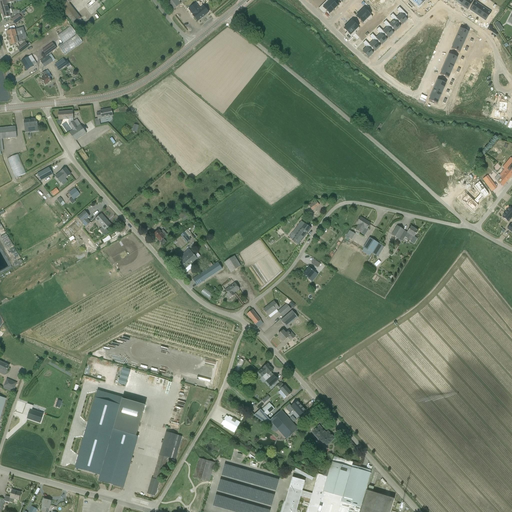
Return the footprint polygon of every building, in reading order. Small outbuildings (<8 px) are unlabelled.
[(3,19),(11,17),(8,4),(14,2),(13,0),(0,0),(0,8),(1,8),(3,19)] [(54,0),(64,12),(71,6),(69,4),(73,0),(54,0)] [(181,4),(180,4),(177,0),(164,0),(172,10),(173,11),(181,4)] [(327,0),(325,3),(333,11),(337,7),(333,3),(335,1),(334,0),(327,0)] [(469,0),(466,0),(461,7),(467,11),(473,2),(469,0)] [(375,11),(379,7),(373,1),(368,5),(375,11)] [(197,22),(209,13),(204,6),(201,8),(199,5),(198,6),(196,3),(188,9),(193,15),(192,16),(197,22)] [(325,3),(318,10),(323,15),(326,12),(329,15),(333,11),(325,3)] [(469,11),(474,15),(480,6),(475,3),(469,11)] [(480,6),(474,15),(479,18),(485,10),(480,6)] [(74,24),(81,18),(72,7),(65,12),(74,24)] [(394,15),(393,15),(403,25),(408,20),(406,18),(408,16),(399,7),(396,10),(400,14),(397,18),(394,15)] [(364,10),(360,14),(369,22),(373,18),(375,16),(371,12),(368,14),(364,10)] [(485,10),(479,18),(485,22),(491,14),(485,10)] [(15,24),(22,19),(19,14),(11,20),(15,24)] [(360,14),(356,18),(360,22),(364,25),(368,21),(368,22),(369,22),(360,14)] [(402,26),(403,25),(393,15),(390,18),(393,21),(390,24),(387,21),(386,22),(396,32),(401,27),(399,25),(400,23),(402,26)] [(354,33),(359,28),(356,26),(352,22),(348,26),(354,33)] [(396,32),(386,22),(383,25),(386,28),(383,31),(380,28),(389,39),(394,34),(392,31),(393,30),(396,32)] [(72,26),(58,35),(63,43),(77,35),(72,26)] [(348,26),(344,30),(347,34),(344,36),(349,41),(352,38),(356,34),(354,33),(348,26)] [(373,35),(383,45),(388,40),(385,38),(387,37),(389,39),(380,28),(377,31),(380,34),(376,38),(373,35)] [(460,28),(458,34),(467,38),(469,32),(466,31),(460,28)] [(15,30),(7,32),(9,39),(17,36),(21,35),(19,29),(15,30)] [(467,38),(458,34),(455,39),(465,43),(467,38)] [(11,45),(23,42),(21,35),(17,36),(9,39),(11,45)] [(65,55),(83,43),(78,35),(59,47),(65,55)] [(382,46),(383,45),(373,35),(370,38),(373,41),(369,44),(365,40),(365,41),(376,52),(381,47),(378,45),(380,43),(382,46)] [(465,43),(455,39),(453,44),(462,48),(465,43)] [(375,52),(376,52),(365,41),(362,44),(366,48),(362,52),(368,59),(374,54),(372,51),(373,50),(375,52)] [(20,53),(29,46),(31,45),(29,43),(27,45),(26,43),(18,49),(20,53)] [(57,49),(52,43),(42,50),(46,56),(57,49)] [(462,48),(453,44),(451,49),(457,52),(460,53),(460,54),(462,48)] [(449,54),(446,60),(455,64),(458,58),(455,57),(449,54)] [(27,70),(37,64),(31,56),(21,62),(27,70)] [(45,68),(53,62),(49,56),(41,62),(45,68)] [(59,71),(68,65),(63,59),(55,65),(59,71)] [(455,64),(446,60),(444,65),(453,69),(455,64)] [(453,69),(444,65),(442,70),(451,74),(453,69)] [(451,74),(442,70),(439,75),(446,78),(448,79),(449,79),(451,74)] [(45,85),(51,81),(45,72),(42,74),(44,78),(41,79),(45,85)] [(435,85),(444,89),(447,84),(446,84),(444,82),(437,80),(435,85)] [(444,89),(435,85),(433,90),(442,94),(444,89)] [(433,90),(431,95),(440,99),(442,94),(433,90)] [(437,105),(440,99),(431,95),(428,101),(430,102),(429,103),(434,105),(434,104),(437,105)] [(507,103),(499,102),(498,111),(495,111),(494,117),(500,117),(500,113),(506,114),(507,103)] [(113,116),(111,109),(100,111),(101,113),(97,113),(98,119),(113,116)] [(58,113),(59,120),(68,120),(68,123),(69,125),(73,122),(73,119),(73,112),(58,113)] [(33,127),(38,127),(37,119),(24,121),(25,133),(26,133),(26,132),(33,132),(33,127)] [(75,141),(79,139),(87,133),(77,120),(73,122),(69,125),(73,131),(69,133),(75,141)] [(0,128),(0,139),(17,138),(16,127),(0,128)] [(19,177),(25,174),(26,174),(18,155),(8,159),(16,178),(19,177)] [(503,187),(511,175),(511,160),(499,175),(498,174),(494,179),(503,187)] [(41,181),(53,175),(49,168),(37,174),(41,181)] [(65,179),(65,180),(71,175),(66,169),(60,173),(55,177),(60,183),(65,179)] [(488,194),(479,182),(474,186),(480,194),(474,201),(467,195),(461,201),(472,212),(478,205),(477,204),(483,198),(484,197),(488,194)] [(74,200),(80,195),(75,189),(69,193),(74,200)] [(179,216),(184,223),(190,218),(184,211),(179,216)] [(85,212),(78,218),(86,227),(90,223),(87,219),(89,217),(85,212)] [(101,214),(95,220),(102,228),(99,230),(105,236),(109,232),(106,229),(111,225),(101,214)] [(365,229),(366,230),(370,224),(361,218),(357,224),(359,225),(355,230),(362,234),(365,229)] [(292,241),(298,246),(311,229),(301,221),(294,232),(297,234),(292,241)] [(397,226),(394,231),(392,235),(398,240),(404,231),(397,226)] [(411,227),(407,233),(405,237),(407,239),(410,241),(410,242),(414,245),(417,239),(414,237),(418,231),(411,227)] [(163,245),(166,242),(163,239),(165,237),(167,235),(163,230),(160,232),(159,230),(153,235),(163,245)] [(185,232),(181,236),(187,243),(191,239),(185,232)] [(363,248),(372,254),(378,244),(370,238),(363,248)] [(189,249),(182,255),(191,265),(200,256),(195,251),(192,253),(189,249)] [(191,265),(182,255),(176,260),(179,264),(175,267),(181,273),(191,265)] [(241,266),(234,256),(224,263),(230,273),(241,266)] [(197,286),(221,270),(217,263),(192,279),(197,286)] [(316,271),(312,268),(311,270),(309,268),(303,275),(309,280),(315,272),(316,271)] [(235,283),(225,290),(227,294),(226,295),(229,299),(233,296),(232,295),(239,289),(235,283)] [(204,288),(201,293),(210,298),(212,293),(204,288)] [(279,308),(274,302),(263,310),(268,316),(279,308)] [(278,312),(282,317),(291,310),(287,305),(278,312)] [(263,323),(252,310),(247,314),(258,328),(263,323)] [(287,328),(298,318),(292,311),(281,321),(287,328)] [(288,338),(290,341),(295,337),(290,331),(287,334),(284,331),(278,336),(283,342),(288,338)] [(238,372),(244,361),(240,359),(234,370),(238,372)] [(0,370),(6,373),(9,367),(0,362),(0,370)] [(273,371),(267,364),(263,369),(260,371),(258,373),(262,377),(267,373),(268,375),(270,377),(266,381),(271,387),(278,380),(273,375),(271,373),(273,371)] [(127,385),(131,369),(122,367),(118,383),(127,385)] [(3,389),(12,393),(13,390),(14,391),(17,383),(6,379),(3,387),(4,387),(3,389)] [(287,398),(288,397),(291,394),(285,386),(284,386),(280,390),(280,391),(278,393),(284,399),(286,397),(287,398)] [(145,415),(143,415),(146,405),(123,398),(122,403),(97,395),(76,470),(101,478),(100,483),(124,490),(145,415)] [(290,413),(294,410),(299,416),(305,411),(297,402),(291,407),(289,404),(286,406),(285,407),(290,413)] [(266,416),(275,409),(269,403),(261,410),(260,410),(254,416),(265,425),(267,424),(270,421),(270,420),(266,416)] [(40,423),(43,414),(31,410),(33,406),(27,404),(24,414),(28,416),(27,419),(40,423)] [(299,428),(283,409),(270,420),(270,421),(267,424),(270,428),(275,423),(288,438),(299,428)] [(240,423),(229,416),(229,417),(226,416),(224,420),(225,420),(224,421),(223,421),(221,425),(224,426),(223,427),(234,433),(240,423)] [(319,427),(315,430),(312,433),(325,447),(334,439),(330,435),(328,436),(319,427)] [(176,459),(182,436),(165,432),(150,494),(157,496),(166,457),(176,459)] [(353,463),(333,457),(332,462),(330,469),(325,467),(324,472),(328,473),(327,477),(323,476),(318,474),(312,494),(290,488),(282,511),(354,511),(355,511),(359,511),(369,478),(371,473),(370,473),(351,468),(352,465),(353,463)] [(209,483),(215,463),(199,458),(193,478),(209,483)] [(19,501),(21,493),(12,490),(10,498),(9,501),(14,503),(14,500),(19,501)] [(390,511),(394,499),(367,491),(365,496),(360,511),(390,511)] [(194,505),(196,493),(191,493),(190,495),(187,494),(185,503),(194,505)] [(0,511),(1,511),(4,502),(9,503),(9,501),(10,498),(6,497),(5,498),(5,500),(0,498),(0,511)] [(51,501),(48,501),(49,500),(44,498),(41,502),(43,503),(41,511),(44,511),(48,511),(49,509),(51,501)]
